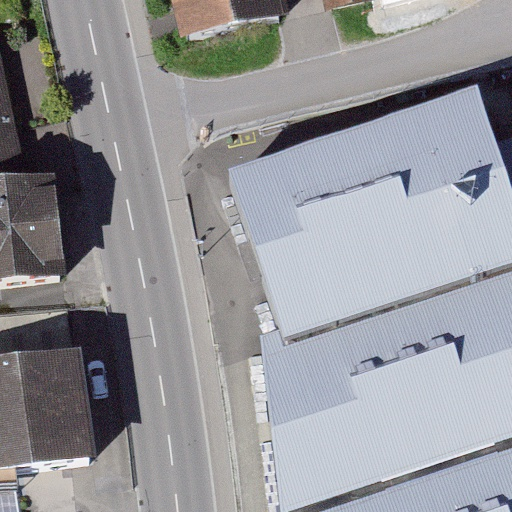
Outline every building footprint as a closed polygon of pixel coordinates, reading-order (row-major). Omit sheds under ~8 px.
[(285,0),(162,0),(177,60),(293,33),(285,0)] [(330,0),(332,12),(384,4),(383,0),(330,0)] [(7,49),(0,49),(0,304),(77,292),(62,196),(32,201),(7,49)] [(511,511),(511,203),(482,115),(227,193),(275,345),(260,350),(279,511),(511,511)] [(92,371),(0,381),(0,494),(105,482),(92,371)]
